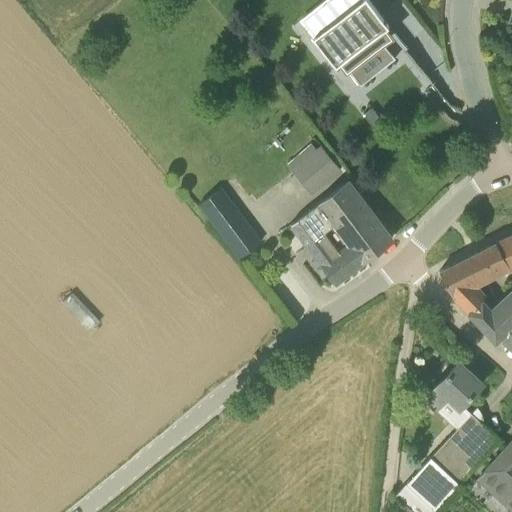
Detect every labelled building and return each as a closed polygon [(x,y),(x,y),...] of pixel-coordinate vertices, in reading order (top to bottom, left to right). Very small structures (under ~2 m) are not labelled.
[(389,23),(370,0),(358,0),(313,36),(336,65),(340,62),(347,71),(349,69),(360,84),(395,57),(383,42),(386,40),(379,31),(389,23)] [(382,121),(370,107),(361,114),(373,128),(382,121)] [(304,161),(324,184),(341,169),(321,146),(316,151),(312,146),(289,165),(294,170),(304,161)] [(363,259),(392,237),(348,179),(293,223),(336,281),(364,260),(363,259)] [(250,255),(269,241),(238,200),(219,214),(250,255)] [(511,233),(496,241),(510,264),(511,262),(511,233)] [(510,264),(496,241),(440,270),(452,293),(453,294),(510,264)] [(496,341),(501,336),(511,325),(511,289),(491,308),(484,300),(468,311),(496,341)] [(460,407),(483,382),(459,360),(424,398),(436,409),(448,396),(460,407)] [(416,511),(430,511),(434,508),(499,437),(471,412),(396,493),(416,511)] [(511,506),(511,439),(479,477),(511,506)]
